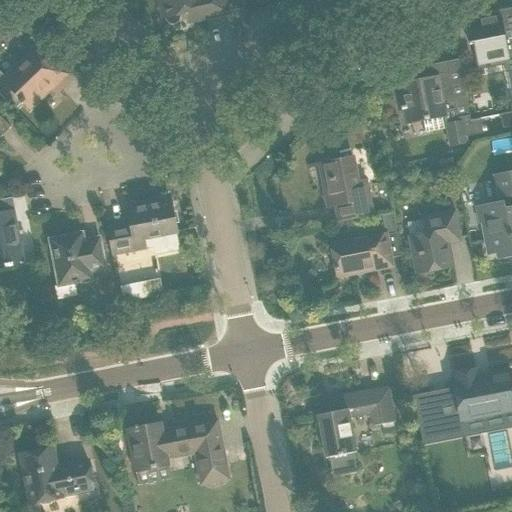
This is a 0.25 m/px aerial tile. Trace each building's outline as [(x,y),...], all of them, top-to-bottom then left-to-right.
[(159,0),(164,18),(164,20),(165,21),(166,22),(167,23),(168,24),(169,24),(171,25),(173,25),(175,24),(176,23),(177,23),(178,21),(179,19),(179,17),(179,15),(179,14),(201,9),(203,18),(227,13),(223,0),(159,0)] [(487,19),(465,23),(469,43),(469,44),(472,44),(476,62),(477,70),(503,65),(504,73),(511,71),(511,8),(486,13),(487,19)] [(0,73),(0,96),(14,111),(23,103),(29,109),(50,88),(56,94),(70,80),(37,45),(4,78),(0,73)] [(470,121),(462,79),(458,60),(428,65),(431,79),(400,85),(405,106),(400,107),(401,110),(403,110),(405,124),(445,116),(444,111),(453,110),(456,123),(446,125),(450,146),(466,143),(465,137),(483,134),(480,119),(470,121)] [(502,129),(511,127),(511,112),(500,115),(502,129)] [(0,136),(10,127),(0,117),(0,136)] [(319,164),(306,166),(307,169),(319,167),(327,207),(340,204),(343,220),(372,215),(366,182),(358,184),(353,157),(319,164)] [(398,168),(388,170),(390,180),(400,178),(398,168)] [(489,220),(483,221),(485,234),(489,253),(495,252),(496,258),(511,254),(511,172),(495,176),(499,198),(500,204),(486,207),(489,220)] [(130,224),(105,229),(110,255),(144,248),(154,246),(156,256),(179,252),(176,234),(168,197),(126,206),(130,224)] [(0,199),(0,266),(5,265),(5,268),(13,266),(13,264),(25,261),(25,260),(24,260),(14,211),(15,211),(15,209),(8,211),(6,199),(0,199)] [(423,219),(423,220),(406,223),(413,257),(417,256),(420,273),(451,266),(447,243),(459,241),(453,213),(423,219)] [(385,234),(331,245),(337,276),(358,272),(358,270),(389,264),(389,266),(391,266),(390,258),(400,256),(392,215),(382,217),(385,234)] [(354,218),(344,220),(345,230),(356,228),(354,218)] [(74,234),(48,239),(52,259),(57,286),(54,287),(56,300),(77,296),(74,283),(90,280),(89,272),(105,269),(104,263),(100,244),(76,248),(74,234)] [(129,284),(119,286),(122,303),(132,301),(129,284)] [(111,312),(107,320),(115,323),(118,315),(111,312)] [(452,383),(456,402),(459,422),(511,411),(511,382),(510,371),(477,378),(476,370),(451,374),(453,382),(452,383)] [(325,414),(317,415),(326,458),(329,458),(333,477),(356,473),(353,453),(356,452),(349,417),(370,413),(373,427),(394,422),(391,407),(387,387),(322,400),(325,414)] [(194,457),(200,485),(227,480),(216,421),(161,431),(159,424),(137,428),(136,426),(133,427),(133,429),(126,430),(134,472),(168,465),(167,462),(194,457)] [(93,491),(91,480),(88,461),(56,467),(52,448),(19,455),(28,504),(62,498),(62,496),(93,491)]
